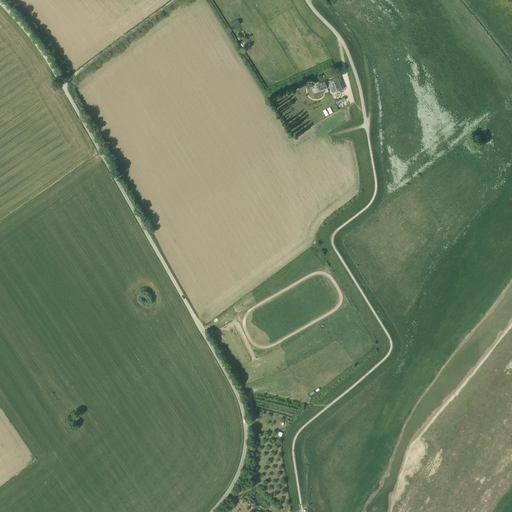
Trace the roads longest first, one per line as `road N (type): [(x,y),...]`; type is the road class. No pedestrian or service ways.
road 1 (unclassified): [(213,511),(244,454),(245,417),(62,84)]
road 2 (unclassified): [(307,0),(345,47),(367,136)]
road 3 (unclassified): [(62,84),(175,0)]
